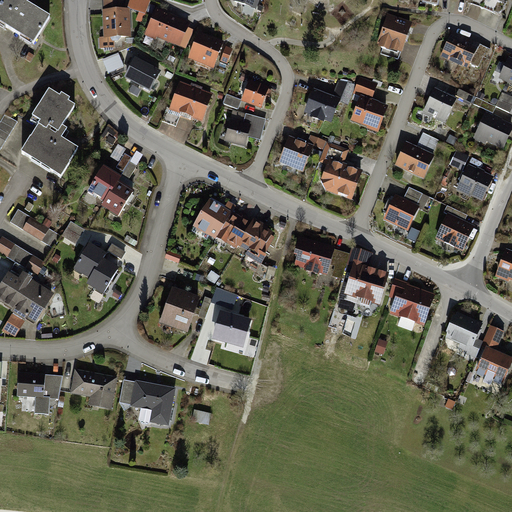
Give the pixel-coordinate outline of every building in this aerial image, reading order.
[(50,21),(16,0),(5,0),(0,9),(0,27),(33,48),(50,21)] [(121,0),(104,0),(105,9),(122,9),(121,0)] [(131,0),(129,10),(141,13),(139,21),(145,23),(151,0),(131,0)] [(234,0),(234,3),(257,11),(261,0),(234,0)] [(131,39),(129,11),(105,13),(107,41),(131,39)] [(190,27),(157,13),(148,36),(181,49),(190,27)] [(410,32),(388,24),(379,48),(400,56),(410,32)] [(224,45),(201,37),(192,60),(216,68),(224,45)] [(479,48),(452,37),(442,59),(469,70),(479,48)] [(232,52),(226,50),(221,63),(228,66),(232,52)] [(103,60),(108,74),(126,68),(120,54),(103,60)] [(484,57),(478,54),(473,66),(479,68),(484,57)] [(135,59),(125,79),(151,93),(162,73),(135,59)] [(511,63),(502,82),(511,86),(511,63)] [(377,87),(361,82),(357,96),(373,101),(377,87)] [(331,101),(312,94),(305,115),(332,125),(339,105),(348,108),(354,89),(338,83),(331,101)] [(272,92),(252,84),(245,103),(264,110),(272,92)] [(211,98),(182,88),(173,115),(201,125),(211,98)] [(76,109),(49,93),(32,121),(40,126),(21,158),(61,181),(79,151),(62,142),(67,133),(63,130),(76,109)] [(473,98),(460,93),(457,100),(471,105),(473,98)] [(511,112),(511,98),(503,94),(497,107),(511,114),(511,112)] [(454,104),(435,95),(425,118),(444,127),(454,104)] [(242,103),(228,98),(225,108),(239,112),(242,103)] [(387,110),(362,101),(353,126),(378,135),(387,110)] [(497,107),(480,101),(476,108),(493,115),(497,107)] [(267,123),(234,114),(226,144),(246,149),(249,140),(262,143),(267,123)] [(0,154),(18,124),(4,117),(0,124),(0,154)] [(511,136),(511,129),(487,118),(476,141),(503,154),(511,136)] [(441,143),(424,137),(420,149),(436,156),(441,143)] [(326,145),(311,139),(307,147),(323,153),(326,145)] [(313,152),(291,144),(282,165),(305,174),(313,152)] [(348,154),(329,147),(324,159),(343,167),(348,154)] [(433,159),(407,148),(397,171),(424,182),(433,159)] [(457,152),(453,167),(466,171),(471,156),(457,152)] [(124,155),(117,167),(124,171),(131,160),(124,155)] [(489,167),(476,161),(474,168),(486,173),(489,167)] [(362,176),(330,165),(321,191),(353,202),(362,176)] [(136,168),(130,166),(124,179),(129,182),(136,168)] [(495,181),(470,170),(459,193),(485,204),(495,181)] [(119,179),(106,171),(91,198),(104,206),(119,179)] [(133,193),(118,185),(103,211),(118,219),(133,193)] [(422,197),(410,191),(406,201),(418,206),(422,197)] [(418,209),(395,200),(386,221),(410,231),(418,209)] [(234,215),(213,202),(197,231),(218,243),(234,215)] [(468,218),(449,210),(445,217),(465,226),(468,218)] [(21,211),(13,223),(45,243),(53,231),(21,211)] [(276,236),(237,217),(223,244),(262,264),(276,236)] [(474,231),(447,221),(437,244),(464,255),(474,231)] [(85,234),(72,227),(65,241),(77,248),(85,234)] [(412,229),(408,240),(417,243),(421,232),(412,229)] [(43,264),(4,241),(0,248),(0,256),(36,277),(43,264)] [(335,252),(302,241),(293,268),(327,278),(329,274),(335,252)] [(112,246),(108,253),(121,261),(123,254),(112,246)] [(122,271),(88,251),(74,274),(91,284),(88,288),(106,299),(122,271)] [(350,256),(335,252),(329,274),(343,279),(350,256)] [(373,257),(354,252),(348,269),(354,271),(356,267),(369,270),(373,257)] [(511,253),(507,252),(497,280),(511,285),(511,253)] [(180,263),(182,257),(170,253),(168,258),(180,263)] [(389,277),(356,267),(346,299),(379,309),(389,277)] [(51,299),(13,275),(0,295),(0,303),(35,326),(51,299)] [(436,297),(398,284),(387,315),(425,329),(436,297)] [(198,301),(172,293),(162,327),(188,335),(198,301)] [(220,308),(212,306),(213,299),(207,298),(202,320),(217,322),(220,308)] [(483,325),(456,313),(442,345),(476,359),(483,343),(476,340),(483,325)] [(252,324),(223,315),(214,341),(243,350),(252,324)] [(25,325),(13,318),(5,332),(17,339),(25,325)] [(504,333),(492,328),(484,347),(487,349),(497,353),(504,333)] [(511,367),(511,359),(487,349),(476,375),(504,387),(511,367)] [(120,379),(75,371),(71,396),(92,400),(90,407),(114,411),(120,379)] [(61,380),(20,377),(19,400),(36,401),(35,418),(51,419),(52,405),(59,405),(61,380)] [(136,384),(125,382),(121,404),(132,406),(136,384)] [(177,389),(136,382),(136,384),(132,406),(132,408),(153,412),(151,425),(171,428),(177,389)] [(194,421),(211,424),(213,413),(196,410),(194,421)]
